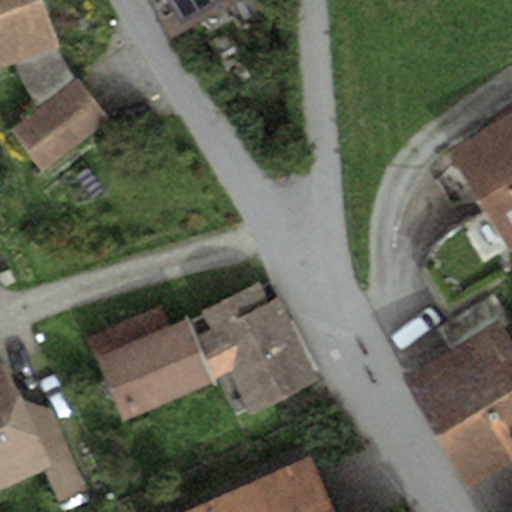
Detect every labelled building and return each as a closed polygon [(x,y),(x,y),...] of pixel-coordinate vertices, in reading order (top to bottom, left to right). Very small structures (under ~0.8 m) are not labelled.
[(0,0),(0,67),(13,62),(60,45),(37,0),(0,0)] [(166,0),(182,28),(233,0),(166,0)] [(60,45),(13,62),(34,113),(78,78),(60,45)] [(34,113),(13,129),(43,168),(109,117),(78,78),(34,113)] [(511,116),(452,152),(511,251),(511,250),(511,116)] [(446,237),(423,275),(444,310),(505,273),(473,221),(446,237)] [(261,283),(203,311),(212,329),(201,334),(238,411),(248,406),(251,413),(317,382),(276,297),(269,300),(261,283)] [(435,327),(450,351),(498,323),(510,318),(494,292),(435,327)] [(116,351),(97,358),(123,423),(218,385),(191,319),(172,327),(164,307),(107,330),(116,351)] [(450,351),(404,378),(469,488),(511,462),(511,347),(498,323),(450,351)] [(4,365),(0,366),(0,488),(50,467),(20,400),(4,365)] [(53,409),(20,400),(50,467),(63,499),(87,488),(53,409)] [(335,511),(309,455),(188,511),(335,511)]
